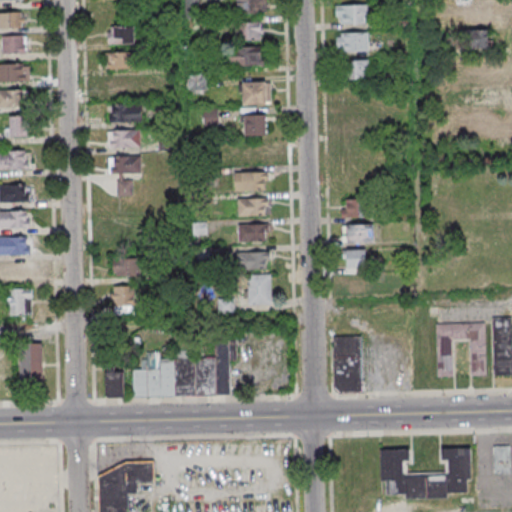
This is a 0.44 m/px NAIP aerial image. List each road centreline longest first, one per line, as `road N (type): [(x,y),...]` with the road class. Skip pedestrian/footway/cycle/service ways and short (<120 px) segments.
road 1 (residential): [(76,511),(62,0)]
road 2 (primary): [(0,424),(511,410)]
road 3 (residential): [(313,511),(301,0)]
